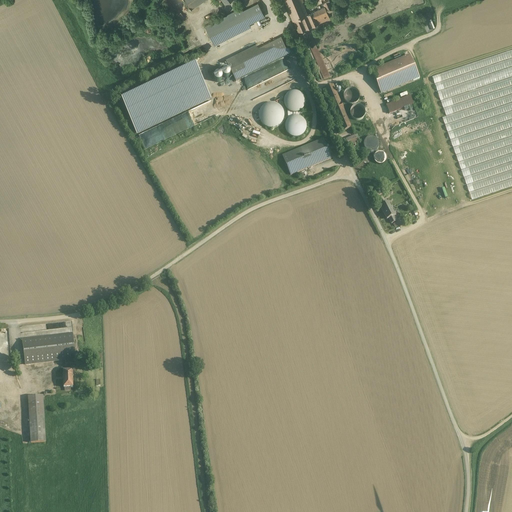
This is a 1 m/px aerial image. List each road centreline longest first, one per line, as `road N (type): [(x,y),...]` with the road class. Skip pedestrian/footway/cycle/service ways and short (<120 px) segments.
road 1 (unclassified): [(0,322),(101,308),(250,210),(351,173)]
road 2 (unclassified): [(466,511),(461,440),(351,173)]
road 3 (track): [(155,276),(179,313),(208,511)]
road 4 (unclassified): [(351,173),(280,0)]
